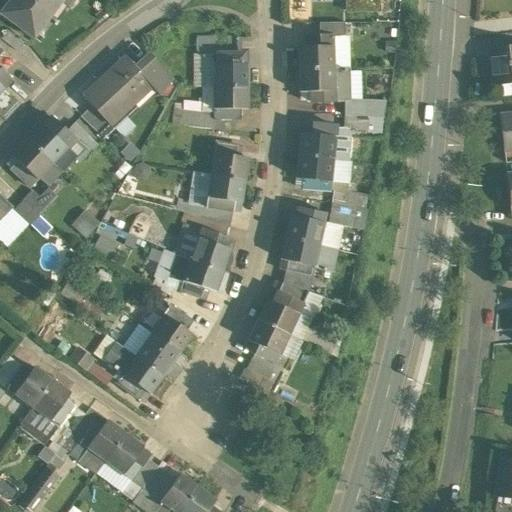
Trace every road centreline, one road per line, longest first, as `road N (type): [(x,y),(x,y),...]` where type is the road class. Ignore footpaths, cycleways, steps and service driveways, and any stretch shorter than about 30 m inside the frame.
road 1 (secondary): [(352,511),(414,269),(436,117),(441,0)]
road 2 (residential): [(273,0),(279,154),(260,249),(194,418)]
road 3 (residential): [(0,148),(89,57),(160,0)]
